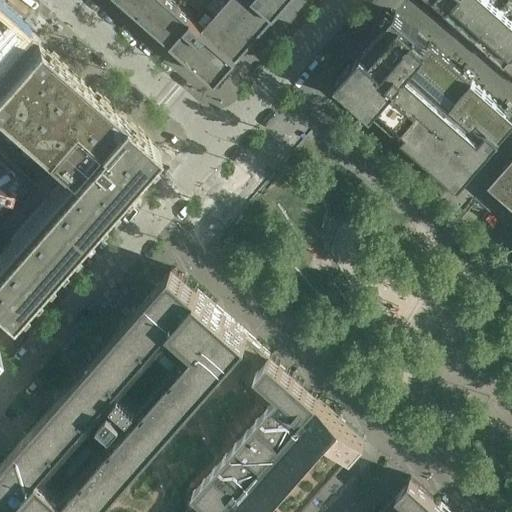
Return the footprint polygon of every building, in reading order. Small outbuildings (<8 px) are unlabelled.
[(203,26),(174,0),(126,0),(217,80),(238,56),(203,26)] [(225,0),(217,10),(216,11),(250,42),(263,28),(231,0),(225,0)] [(231,0),(263,28),(275,13),(260,0),(231,0)] [(260,0),(275,13),(287,0),(260,0)] [(430,0),(444,12),(454,0),(430,0)] [(459,25),(481,0),(454,0),(444,12),(459,25)] [(474,38),(498,11),(485,0),(481,0),(459,25),(474,38)] [(217,10),(211,5),(207,9),(213,14),(216,11),(217,10)] [(0,8),(0,50),(21,27),(0,8)] [(511,106),(508,111),(471,79),(477,73),(469,67),(464,73),(395,13),(394,15),(388,9),(381,17),(387,22),(337,79),(459,186),(511,126),(511,106)] [(216,11),(213,14),(203,26),(238,56),(250,42),(216,11)] [(490,52),(511,26),(511,23),(498,11),(474,38),(490,52)] [(505,65),(511,56),(511,26),(490,52),(505,65)] [(151,141),(38,42),(0,84),(0,115),(2,117),(4,118),(19,132),(21,133),(36,147),(38,148),(53,162),(55,163),(67,174),(10,240),(15,243),(0,259),(0,308),(9,317),(115,196),(137,171),(153,153),(153,152),(156,148),(157,147),(156,147),(151,143),(151,141)] [(511,126),(459,186),(511,232),(511,126)] [(300,511),(359,446),(367,437),(172,267),(0,462),(0,487),(28,511),(300,511)] [(452,511),(411,476),(379,511),(452,511)]
